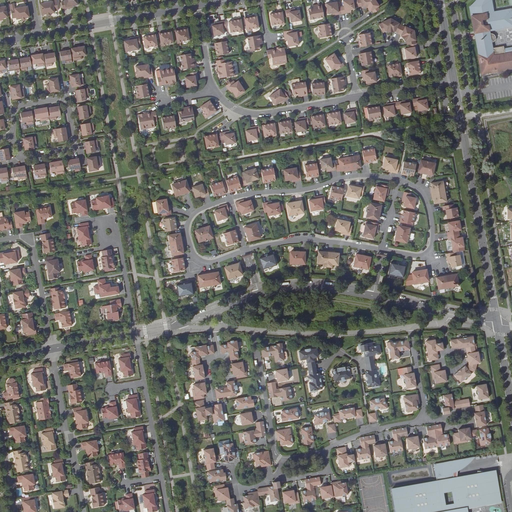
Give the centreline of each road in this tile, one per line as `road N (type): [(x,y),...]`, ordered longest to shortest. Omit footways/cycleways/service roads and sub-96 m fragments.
road 1 (residential): [(398,180),(360,176),(210,203),(186,221),(191,253),(208,262),(244,251)]
road 2 (tertiary): [(453,80),(497,323)]
road 3 (residential): [(410,327),(422,417),(323,450)]
road 4 (residential): [(136,332),(167,511)]
road 5 (residential): [(50,348),(80,511)]
road 6 (secondary): [(37,34),(196,5)]
road 7 (unclassified): [(356,96),(257,114),(242,113),(213,90)]
road 8 (residential): [(244,251),(300,238),(381,252)]
road 9 (residential): [(381,252),(411,259),(430,251),(425,198),(398,180)]
road 10 (residential): [(0,240),(30,243),(50,348)]
road 11 (residential): [(252,330),(278,459)]
road 12 (residential): [(64,99),(72,147),(29,158),(14,136)]
